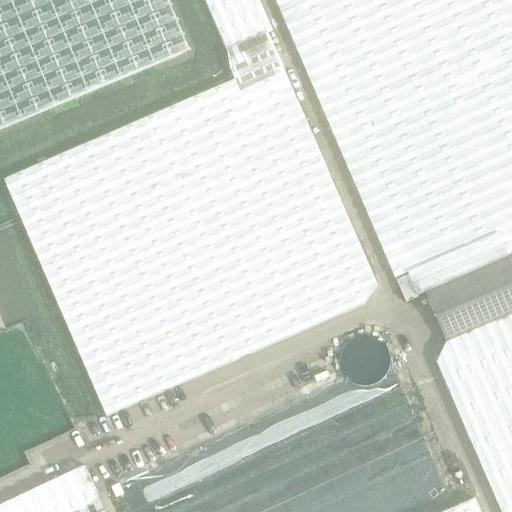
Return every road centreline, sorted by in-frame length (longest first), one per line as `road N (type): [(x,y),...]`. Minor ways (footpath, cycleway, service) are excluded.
road 1 (unclassified): [(392,300),(88,434)]
road 2 (unclassified): [(392,300),(266,0)]
road 3 (unclassified): [(487,511),(392,300)]
